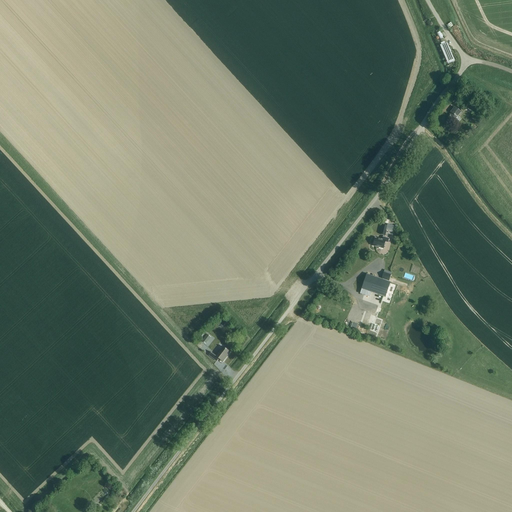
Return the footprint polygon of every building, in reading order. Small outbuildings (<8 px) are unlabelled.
[(444,42),(441,43),(448,60),(453,58),(447,43),(445,44),(444,42)] [(472,112),(474,109),(466,103),(464,106),(472,112)] [(452,113),(448,119),(456,126),(459,122),(461,119),(458,116),(461,112),(455,107),(451,112),(452,113)] [(383,225),(381,235),(383,235),(384,236),(386,229),(390,230),(391,226),(387,225),(386,226),(383,225)] [(374,242),(373,246),(384,249),(386,241),(388,242),(389,239),(384,237),(384,236),(383,235),(382,240),(375,238),(374,242)] [(385,297),(390,283),(366,274),(361,289),(385,297)] [(223,361),(230,352),(224,347),(216,356),(211,352),(209,355),(216,361),(219,358),(223,361)]
